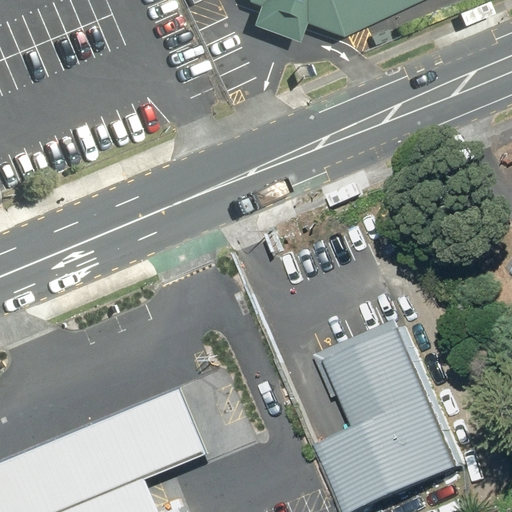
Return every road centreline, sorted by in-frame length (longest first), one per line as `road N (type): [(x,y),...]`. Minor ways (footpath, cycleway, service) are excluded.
road 1 (secondary): [(0,254),(511,42)]
road 2 (secondary): [(511,84),(0,295)]
road 3 (unknown): [(277,298),(332,419)]
